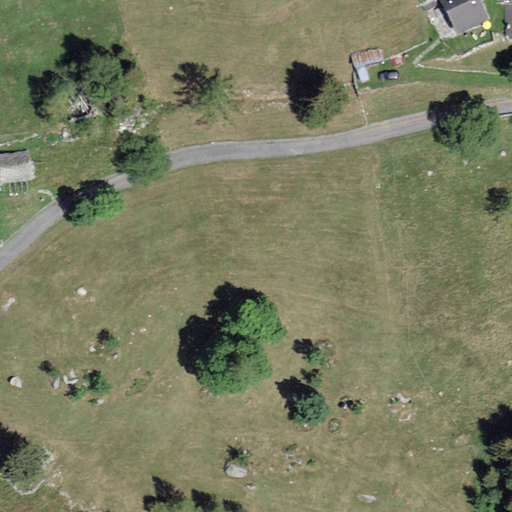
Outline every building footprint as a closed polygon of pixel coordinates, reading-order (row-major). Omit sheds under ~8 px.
[(478,0),(439,0),(457,35),(488,19),(478,0)] [(511,5),(503,6),(505,36),(511,35),(511,5)] [(380,49),(354,57),(359,72),(385,64),(380,49)] [(88,102),(65,111),(72,131),(96,121),(88,102)] [(29,152),(0,153),(0,182),(31,180),(29,152)]
